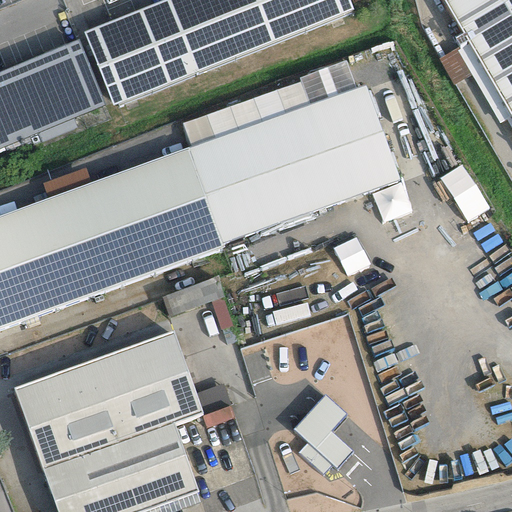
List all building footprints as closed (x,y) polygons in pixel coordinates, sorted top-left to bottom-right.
[(356,19),(348,0),(194,0),(85,45),(115,119),(356,19)] [(511,0),(441,0),(511,121),(511,0)] [(457,45),(438,55),(451,80),(470,70),(457,45)] [(0,152),(103,113),(81,56),(0,86),(0,152)] [(365,87),(186,148),(223,246),(221,246),(399,182),(365,87)] [(0,328),(223,246),(186,148),(0,217),(0,328)] [(464,161),(442,172),(466,218),(487,207),(464,161)] [(170,308),(219,298),(215,278),(166,288),(170,308)] [(11,389),(41,471),(172,423),(201,412),(172,331),(11,389)] [(223,381),(198,389),(208,421),(234,413),(223,381)] [(298,448),(325,473),(351,444),(331,426),(347,408),(325,389),(293,425),(308,438),(298,448)] [(141,511),(197,492),(172,423),(41,471),(56,511),(141,511)]
